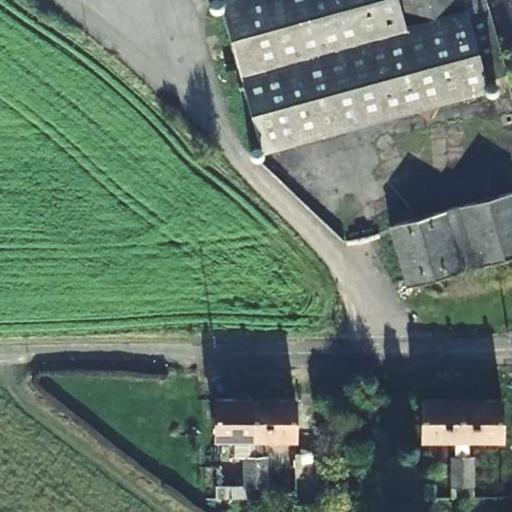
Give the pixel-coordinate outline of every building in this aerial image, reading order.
[(209,0),(208,2),(209,7),(215,13),(220,14),(236,78),(222,82),(227,99),(240,96),(254,146),(250,150),(249,154),(250,155),(252,156),(257,157),(260,152),(260,148),(482,86),(484,89),(487,91),(492,89),(493,86),(489,82),(506,77),(485,0),(209,0)] [(470,270),(511,258),(511,192),(389,227),(405,288),(470,270)] [(363,399),(364,426),(377,427),(378,400),(363,399)] [(462,486),(462,400),(420,400),(420,440),(456,440),(456,457),(450,457),(450,486),(462,486)] [(462,400),(462,486),(474,486),(475,456),(468,456),(468,438),(501,438),(501,400),(462,400)] [(198,401),(166,402),(168,433),(199,432),(198,401)] [(256,485),(257,401),(215,401),(215,440),(250,440),(249,455),(244,456),(243,502),(256,502),(256,485)] [(257,401),(256,485),(268,485),(269,456),(262,456),(262,440),(294,439),(294,401),(257,401)] [(307,433),(319,432),(319,401),(307,401),(307,433)] [(293,503),(318,502),(317,448),(291,449),(293,503)]
